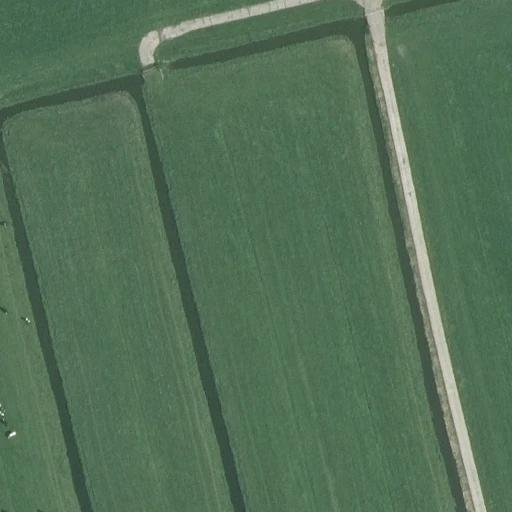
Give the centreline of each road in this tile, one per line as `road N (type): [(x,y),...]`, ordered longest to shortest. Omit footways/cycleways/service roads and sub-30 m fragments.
road 1 (track): [(375,0),(483,511)]
road 2 (track): [(167,128),(150,69),(155,42),(305,0)]
